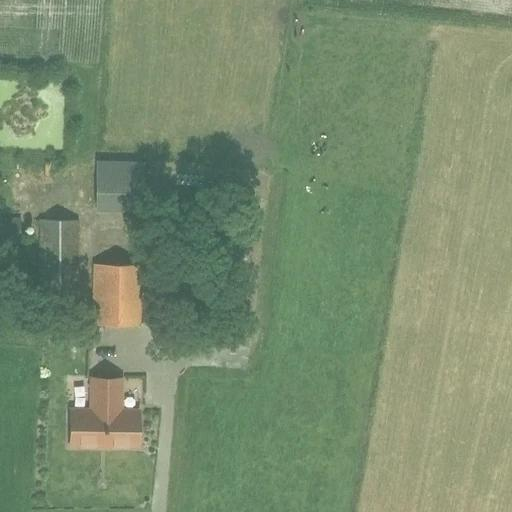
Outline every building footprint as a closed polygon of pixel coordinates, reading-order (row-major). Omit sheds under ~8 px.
[(14,94),(15,132),(39,132),(39,140),(56,139),(55,94),(14,94)] [(100,212),(144,212),(145,164),(100,163),(100,212)] [(0,244),(19,245),(19,218),(0,217),(0,244)] [(78,291),(78,221),(40,221),(39,291),(78,291)] [(179,251),(179,275),(200,275),(200,251),(179,251)] [(92,326),(139,326),(140,266),(93,265),(92,326)] [(98,445),(105,445),(113,446),(115,448),(129,448),(132,446),(138,446),(138,413),(120,412),(120,380),(92,380),(92,412),(71,411),(70,447),(98,448),(98,445)]
